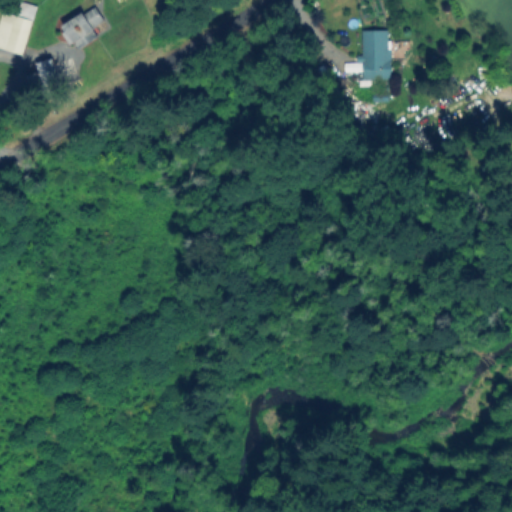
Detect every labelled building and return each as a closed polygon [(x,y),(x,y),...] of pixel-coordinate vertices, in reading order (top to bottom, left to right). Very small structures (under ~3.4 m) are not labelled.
[(38,7),(24,52),(0,45),(0,30),(5,14),(16,18),(21,2),(38,7)] [(100,36),(81,49),(66,26),(96,6),(106,21),(95,28),(100,36)] [(391,52),(391,79),(365,78),(365,71),(352,71),(352,63),(364,63),(365,30),(389,30),(389,52),(391,52)] [(56,78),(33,85),(30,75),(41,72),(39,65),(52,62),(56,78)] [(377,84),(377,94),(363,94),(363,84),(377,84)]
